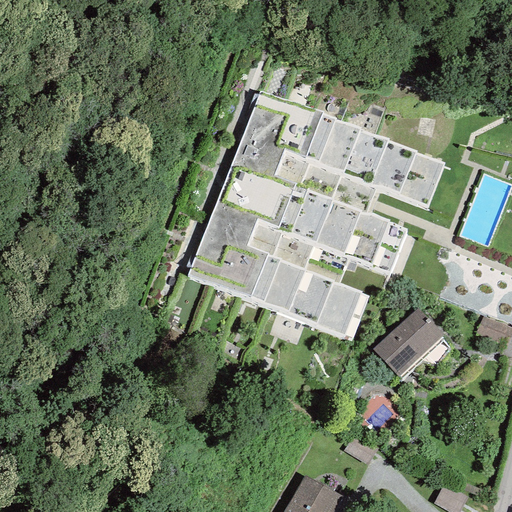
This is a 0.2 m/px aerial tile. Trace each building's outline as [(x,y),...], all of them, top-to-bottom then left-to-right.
[(260,92),(187,276),(351,341),(370,296),(339,283),(348,259),(387,274),(405,229),(366,214),(376,189),(425,209),(443,163),(260,92)] [(373,349),(397,377),(442,336),(418,309),(373,349)] [(511,328),(483,317),(475,336),(506,349),(511,333),(511,328)] [(333,511),(342,497),(305,475),(283,511),(333,511)] [(448,490),(436,507),(444,511),(460,511),(467,503),(448,490)]
